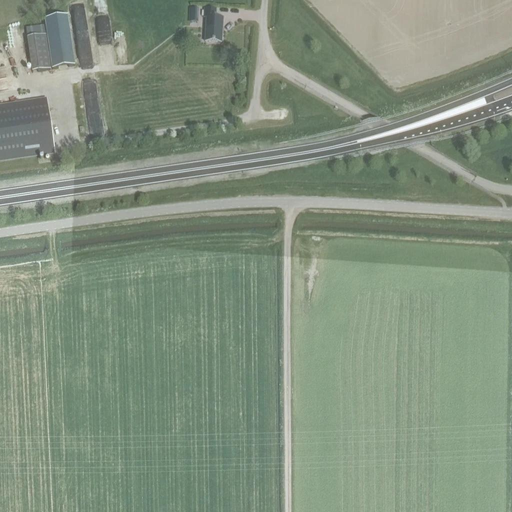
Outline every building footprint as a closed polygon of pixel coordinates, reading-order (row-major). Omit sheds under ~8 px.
[(198,9),(189,8),(188,23),(197,23),(198,9)] [(205,43),(222,44),(223,19),(216,19),(217,11),(205,10),(204,19),(207,19),(205,43)] [(45,21),(52,70),(74,67),(67,17),(45,21)] [(26,40),(32,74),(50,71),(45,37),(26,40)] [(106,132),(100,87),(87,88),(94,133),(106,132)] [(46,102),(0,108),(0,161),(54,153),(46,102)]
